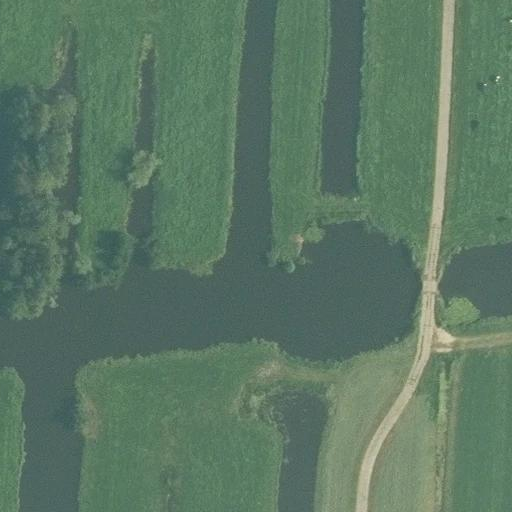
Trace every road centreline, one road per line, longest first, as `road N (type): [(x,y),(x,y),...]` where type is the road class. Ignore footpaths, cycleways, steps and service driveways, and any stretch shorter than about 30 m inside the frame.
road 1 (track): [(431,346),(447,0)]
road 2 (track): [(361,511),(364,471),(431,346)]
